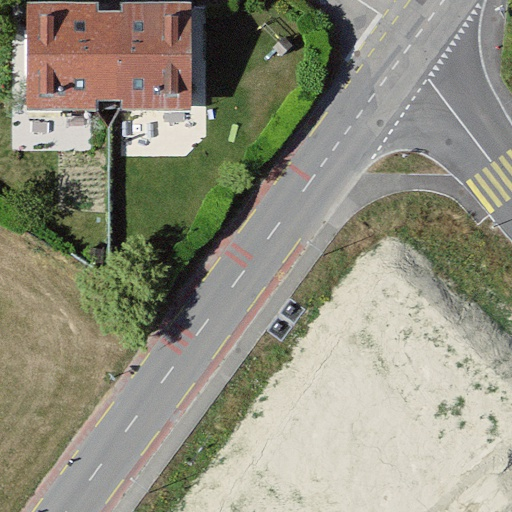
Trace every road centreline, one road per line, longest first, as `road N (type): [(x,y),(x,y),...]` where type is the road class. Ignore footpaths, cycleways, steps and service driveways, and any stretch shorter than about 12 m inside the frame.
road 1 (tertiary): [(67,511),(418,39)]
road 2 (tertiary): [(511,176),(418,39)]
